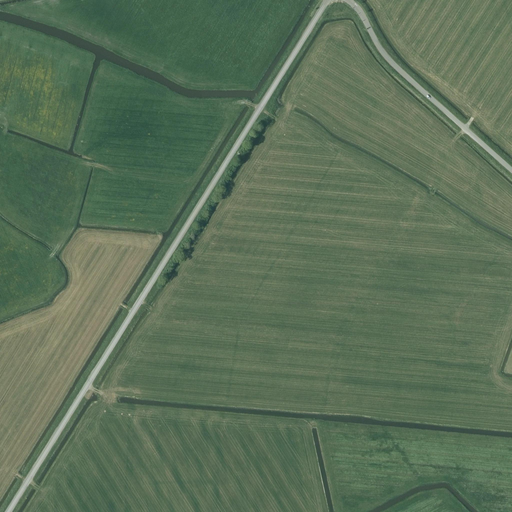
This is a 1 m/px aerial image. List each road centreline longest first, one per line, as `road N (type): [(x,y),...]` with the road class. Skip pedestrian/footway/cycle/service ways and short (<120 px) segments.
road 1 (tertiary): [(8,511),(328,0)]
road 2 (tertiary): [(344,0),(391,66),(511,172)]
